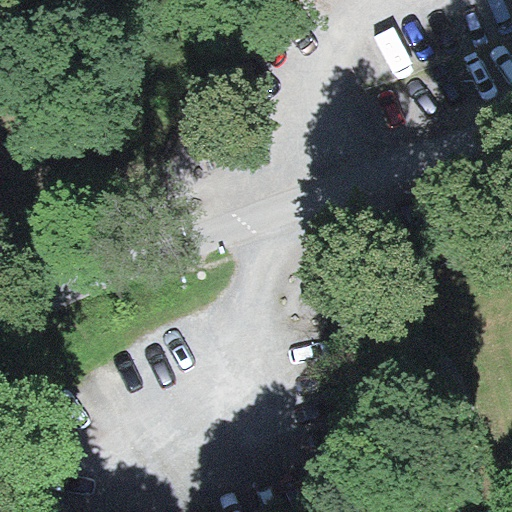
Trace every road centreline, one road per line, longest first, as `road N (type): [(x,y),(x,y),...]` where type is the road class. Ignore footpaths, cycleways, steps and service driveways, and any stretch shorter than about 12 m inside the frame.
road 1 (trunk): [(511,13),(0,306)]
road 2 (unclassified): [(0,326),(192,241),(511,124)]
